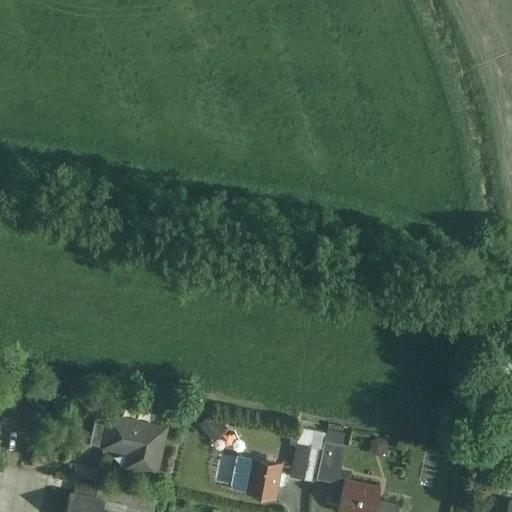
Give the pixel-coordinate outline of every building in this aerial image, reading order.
[(170,425),(108,411),(100,448),(125,453),(121,470),(158,478),(170,425)] [(213,411),(197,426),(213,444),(229,429),(213,411)] [(297,428),(288,475),(310,479),(318,432),(297,428)] [(329,432),(318,477),(338,481),(348,436),(329,432)] [(254,455),(247,492),(277,497),(283,460),(254,455)] [(74,462),(72,475),(96,479),(99,467),(74,462)] [(345,478),(339,509),(355,511),(375,511),(381,485),(345,478)] [(71,489),(65,511),(105,511),(111,491),(80,483),(78,490),(71,489)]
